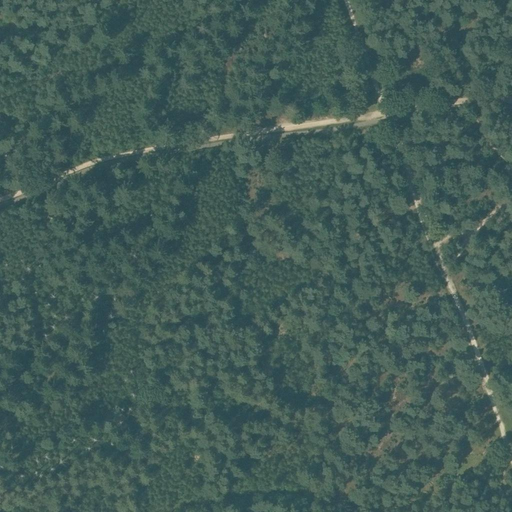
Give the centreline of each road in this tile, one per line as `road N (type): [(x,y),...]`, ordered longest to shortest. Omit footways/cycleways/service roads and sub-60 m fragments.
road 1 (track): [(0,197),(87,149),(511,91)]
road 2 (track): [(511,451),(347,0)]
